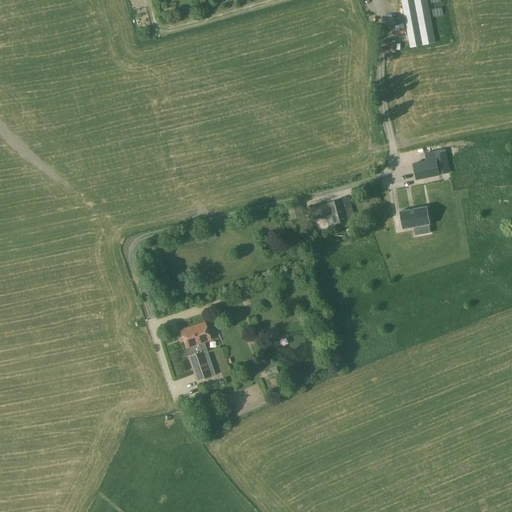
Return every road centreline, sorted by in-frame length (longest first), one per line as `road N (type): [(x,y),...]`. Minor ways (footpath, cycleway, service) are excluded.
road 1 (track): [(0,139),(131,246),(182,420),(246,511)]
road 2 (unclassified): [(375,0),(383,18),(375,84),(396,157),(388,173),(306,197)]
road 3 (track): [(306,197),(139,237),(131,246)]
road 4 (track): [(283,0),(169,30),(157,27),(148,0)]
